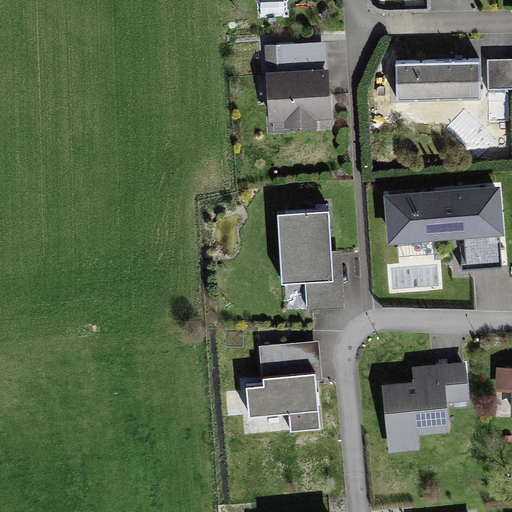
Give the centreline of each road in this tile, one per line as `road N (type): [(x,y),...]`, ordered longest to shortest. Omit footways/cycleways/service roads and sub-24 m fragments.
road 1 (residential): [(511,323),(390,320),(349,331),(339,364),(354,511)]
road 2 (residential): [(350,22),(511,20)]
